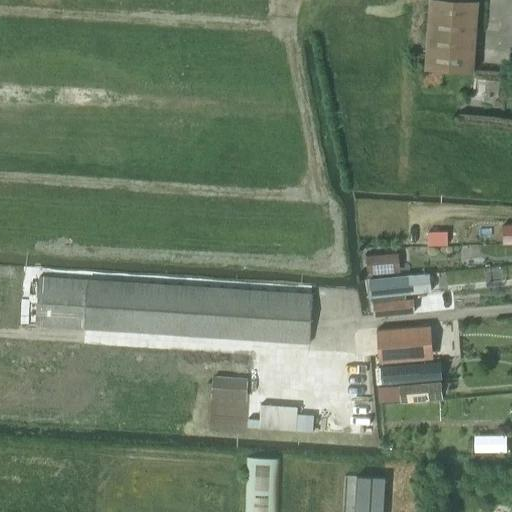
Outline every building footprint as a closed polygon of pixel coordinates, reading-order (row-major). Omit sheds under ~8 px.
[(478,0),(431,0),(427,69),(475,72),(479,0),(478,0)] [(448,231),(427,232),(427,245),(448,245),(448,231)] [(367,274),(400,272),(398,253),(366,255),(367,274)] [(413,275),(369,280),(371,298),(415,293),(413,275)] [(310,344),(313,295),(39,277),(36,326),(310,344)] [(398,300),(373,303),(374,316),(408,314),(415,313),(413,298),(406,299),(398,300)] [(431,326),(377,331),(380,363),(434,358),(431,326)] [(347,376),(366,376),(365,358),(346,358),(347,376)] [(398,366),(380,367),(381,382),(399,381),(441,377),(440,362),(398,366)] [(212,399),(246,401),(247,378),(213,376),(212,399)] [(399,385),(377,387),(379,404),(401,402),(443,398),(441,381),(399,385)] [(246,457),(243,511),(278,511),(280,458),(246,457)] [(382,511),(385,478),(357,476),(354,511),(382,511)]
